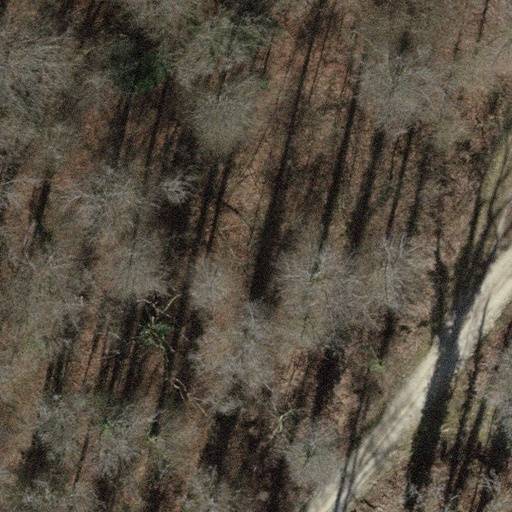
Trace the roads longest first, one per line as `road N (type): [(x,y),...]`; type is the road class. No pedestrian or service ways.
road 1 (track): [(511,294),(330,511)]
road 2 (track): [(421,408),(511,164)]
